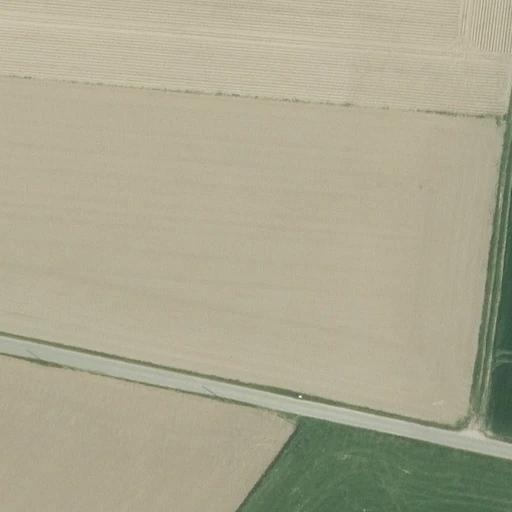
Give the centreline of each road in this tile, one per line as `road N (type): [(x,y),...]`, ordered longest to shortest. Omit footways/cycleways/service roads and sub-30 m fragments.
road 1 (unclassified): [(511,453),(0,346)]
road 2 (track): [(511,137),(479,446)]
